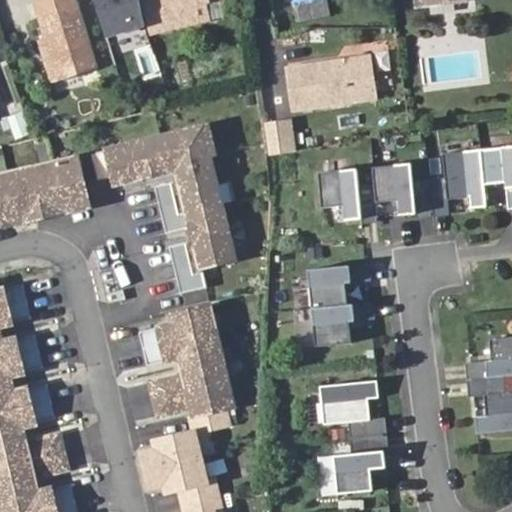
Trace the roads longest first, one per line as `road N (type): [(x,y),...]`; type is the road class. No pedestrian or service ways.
road 1 (residential): [(0,250),(51,246),(78,276),(131,511)]
road 2 (residential): [(413,266),(443,492),(454,511)]
